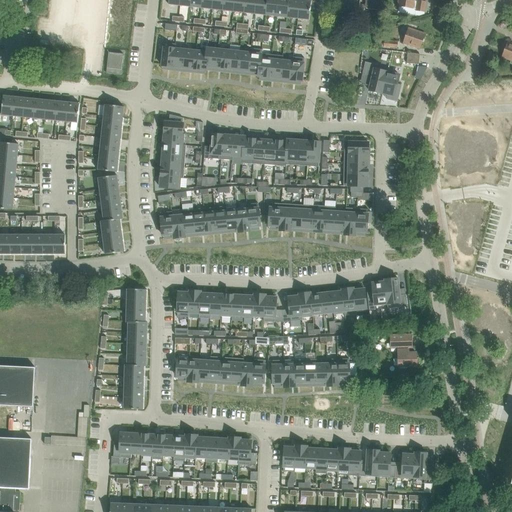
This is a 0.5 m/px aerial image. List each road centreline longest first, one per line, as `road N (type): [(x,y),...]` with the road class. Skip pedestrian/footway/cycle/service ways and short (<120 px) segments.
road 1 (residential): [(382,128),(267,125),(141,101)]
road 2 (residential): [(159,279),(280,284),(380,268)]
road 3 (residential): [(460,437),(266,429)]
road 4 (unclassified): [(460,437),(430,257)]
road 5 (residential): [(141,101),(136,250)]
road 6 (residential): [(141,101),(0,79)]
road 7 (residential): [(153,418),(113,415),(104,422),(100,511)]
road 8 (residential): [(382,128),(380,268)]
road 9 (residential): [(159,279),(153,418)]
road 10 (residential): [(0,266),(71,266),(136,250)]
road 11 (unclassified): [(430,257),(418,128)]
road 12 (unclassified): [(418,128),(469,16)]
